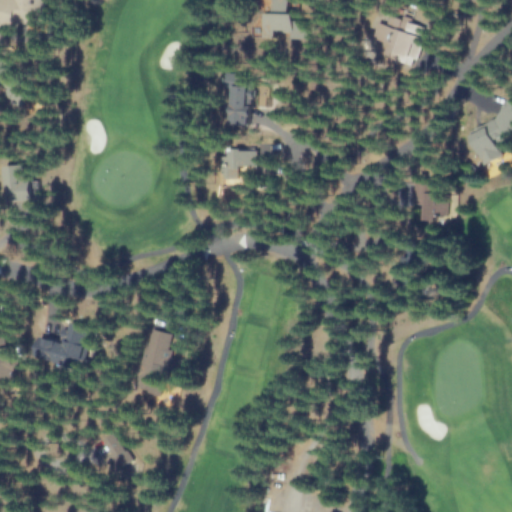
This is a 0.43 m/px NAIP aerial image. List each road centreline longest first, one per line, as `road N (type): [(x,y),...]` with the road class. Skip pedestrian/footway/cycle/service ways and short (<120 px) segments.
road 1 (residential): [(0,266),(91,288),(240,243),(301,254),(332,323),(360,485)]
road 2 (residential): [(301,254),(375,166),(420,136),(511,24)]
